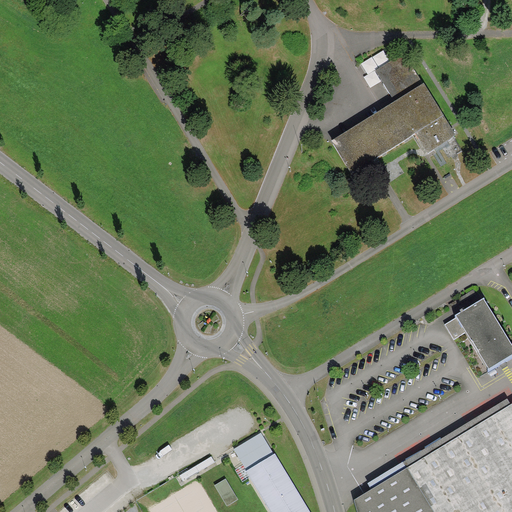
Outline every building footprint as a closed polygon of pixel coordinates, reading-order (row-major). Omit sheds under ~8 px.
[(444,117),(424,85),(405,54),(376,71),(391,94),(396,102),(331,142),(351,174),(415,135),(426,153),(455,135),(444,117)] [(511,357),(511,347),(484,300),(456,317),(466,333),(488,371),(511,357)] [(466,333),(456,317),(445,324),(455,340),(466,333)] [(511,511),(511,405),(354,501),(356,511),(511,511)] [(274,455),(261,434),(234,450),(247,472),(246,473),(270,511),(309,511),(275,455),(274,455)] [(214,462),(211,457),(180,476),(183,481),(214,462)]
